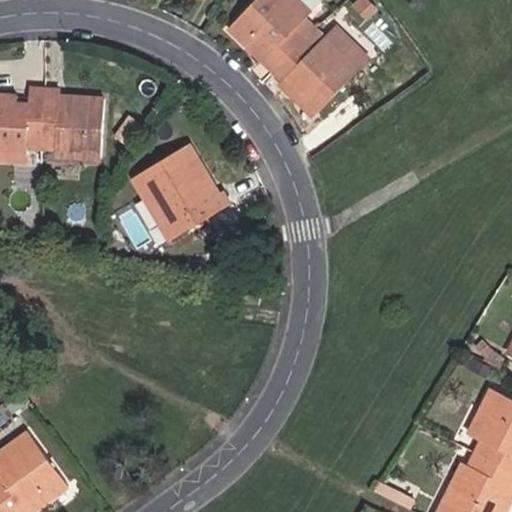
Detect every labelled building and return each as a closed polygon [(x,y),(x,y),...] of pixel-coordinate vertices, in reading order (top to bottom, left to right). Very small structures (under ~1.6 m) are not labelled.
[(275,62),(306,34),(298,25),(316,7),(309,0),(251,0),(233,17),(275,62)] [(377,11),(367,0),(354,0),(351,3),(367,20),(377,11)] [(315,44),(306,34),(275,62),(322,111),(366,70),(328,31),(315,44)] [(19,141),(40,142),(37,78),(21,79),(21,91),(0,89),(0,157),(19,158),(19,141)] [(37,78),(40,142),(56,142),(56,150),(99,151),(98,91),(56,91),(56,79),(37,78)] [(196,133),(138,164),(171,230),(238,194),(230,180),(223,185),(196,133)] [(264,300),(267,279),(245,274),(241,297),(264,300)] [(511,393),(489,384),(480,405),(489,409),(478,434),(487,438),(481,451),(511,466),(511,393)] [(489,409),(480,405),(469,430),(478,434),(489,409)] [(0,507),(27,487),(35,498),(60,481),(16,418),(0,429),(0,507)] [(465,492),(481,451),(471,446),(453,487),(465,492)] [(511,483),(511,466),(481,451),(465,492),(453,487),(441,511),(508,511),(511,504),(511,495),(507,493),(511,483)] [(410,508),(415,498),(380,481),(373,491),(410,508)] [(0,507),(0,508),(2,511),(14,511),(35,498),(27,487),(0,507)]
